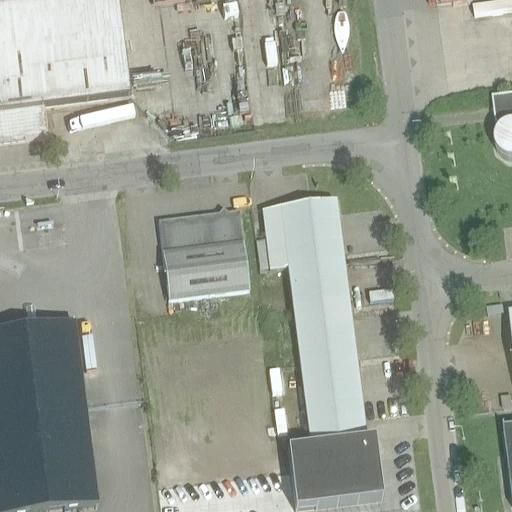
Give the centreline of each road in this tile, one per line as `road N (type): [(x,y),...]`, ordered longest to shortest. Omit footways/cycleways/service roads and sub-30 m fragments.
road 1 (unclassified): [(404,137),(0,189)]
road 2 (unclassified): [(421,285),(448,511)]
road 3 (unclassified): [(404,137),(421,285)]
road 4 (unclassified): [(388,0),(404,137)]
